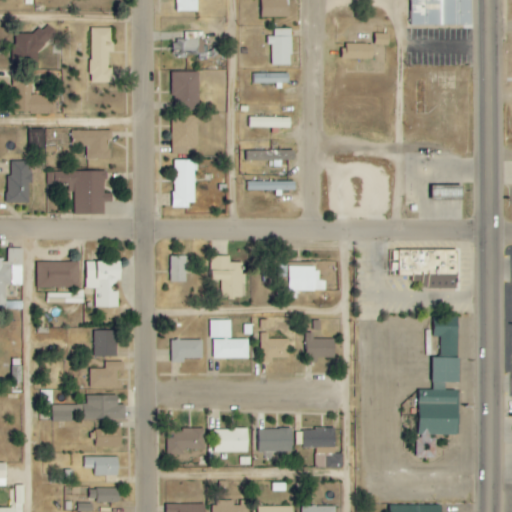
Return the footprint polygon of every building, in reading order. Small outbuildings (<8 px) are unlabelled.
[(197,0),(175,0),(176,12),(197,12),(197,0)] [(261,0),(261,18),(289,17),(288,0),(261,0)] [(472,25),(471,0),(410,0),(411,27),(472,25)] [(13,64),(50,64),(49,27),(37,27),(37,34),(13,35),(13,64)] [(91,29),(90,83),(112,84),(112,69),(108,69),(109,53),(112,53),(113,29),(91,29)] [(270,66),(291,66),(291,29),(273,29),(273,37),(269,37),(270,66)] [(204,32),(184,33),(184,41),(175,41),(175,56),(205,56),(204,32)] [(389,46),(389,35),(375,34),(374,45),(389,46)] [(373,45),(343,45),(343,59),(373,60),(373,45)] [(346,73),(386,73),(386,46),(373,46),(373,62),(347,61),(346,73)] [(199,73),(172,73),(173,106),(199,106),(199,73)] [(279,84),(289,84),(288,74),(253,74),(254,84),(279,84)] [(52,114),(52,96),(31,96),(31,83),(13,82),(13,114),(52,114)] [(172,116),(171,155),(181,155),(181,151),(187,151),(187,148),(197,148),(198,117),(172,116)] [(291,118),(248,117),(248,128),(290,129),(291,118)] [(29,151),(44,151),(44,130),(29,131),(29,151)] [(87,161),(110,160),(109,140),(112,140),(111,131),(72,132),(72,147),(86,146),(87,161)] [(243,151),(243,161),(292,161),(292,151),(243,151)] [(173,207),(195,207),(194,160),(173,161),(173,207)] [(6,204),(29,204),(28,184),(31,184),(31,162),(11,162),(11,176),(6,176),(6,204)] [(104,215),(104,203),(111,203),(111,194),(105,194),(105,172),(47,171),(47,186),(73,186),(73,215),(104,215)] [(292,182),(244,182),(244,191),(292,191),(292,182)] [(23,248),(7,248),(7,259),(0,259),(0,307),(6,308),(6,286),(13,286),(13,265),(22,265),(23,248)] [(457,250),(389,249),(389,274),(412,274),(411,281),(422,281),(422,289),(457,289),(457,250)] [(185,256),(170,256),(171,282),(186,282),(185,256)] [(221,280),(221,297),(243,297),(243,263),(230,263),(230,256),(210,256),(210,280),(221,280)] [(118,308),(118,291),(113,291),(113,280),(121,280),(121,261),(85,262),(86,289),(95,289),(95,308),(118,308)] [(79,288),(79,262),(37,263),(37,288),(79,288)] [(288,291),(326,291),(326,281),(317,281),(317,266),(278,265),(278,276),(288,276),(288,291)] [(46,303),(83,304),(83,290),(74,290),(73,294),(47,293),(46,303)] [(458,317),(433,317),(433,337),(440,337),(440,354),(458,354),(458,317)] [(231,320),(210,320),(209,338),(230,339),(231,320)] [(94,356),(116,357),(116,331),(94,331),(94,356)] [(289,339),(268,339),(268,333),(260,333),(260,361),(289,361),(289,339)] [(335,358),(334,338),(313,339),(313,333),(305,333),(306,363),(318,362),(318,358),(335,358)] [(248,339),(212,339),(212,358),(248,359),(248,339)] [(171,363),(184,363),(184,358),(202,359),(202,340),(171,340),(171,363)] [(457,436),(457,391),(445,390),(445,383),(459,383),(459,358),(432,358),(431,398),(418,397),(417,458),(435,458),(435,435),(457,436)] [(89,388),(117,388),(117,370),(123,371),(123,362),(104,362),(104,369),(89,369),(89,388)] [(116,395),(83,396),(84,420),(125,419),(124,405),(116,405),(116,395)] [(73,406),(52,406),(52,422),(73,422),(73,406)] [(183,449),(204,450),(205,429),(179,429),(179,424),(167,424),(167,453),(183,454),(183,449)] [(95,448),(121,447),(120,428),(95,429),(95,448)] [(303,428),(303,448),(315,449),(315,454),(327,455),(327,468),(342,468),(342,454),(334,454),(334,429),(303,428)] [(213,452),(247,453),(247,430),(214,429),(213,452)] [(259,452),(292,452),(292,429),(258,429),(259,452)] [(83,458),(83,468),(93,468),(93,476),(118,476),(118,457),(83,458)] [(118,501),(118,488),(89,489),(89,502),(118,501)] [(247,511),(248,500),(240,500),(240,502),(211,503),(211,511),(247,511)]
